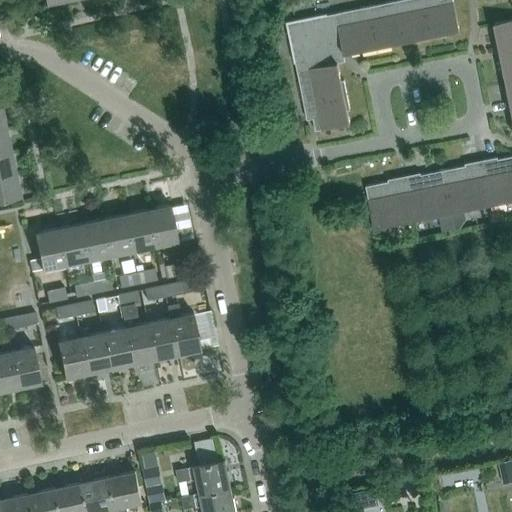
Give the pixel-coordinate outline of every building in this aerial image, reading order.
[(397,0),(287,22),(307,119),(313,117),(315,130),(350,123),(347,110),(350,109),(344,80),(341,80),(337,62),(344,53),(362,50),(362,52),(391,46),(391,44),(417,38),(417,41),(446,35),(446,32),(459,30),(453,0),(397,0)] [(498,42),(500,52),(511,49),(511,19),(494,23),(496,33),(493,33),(495,43),(498,42)] [(504,72),(506,81),(511,80),(511,49),(500,52),(502,62),(499,63),(501,72),(504,72)] [(0,129),(0,152),(12,150),(7,128),(0,129)] [(0,176),(17,173),(12,150),(0,152),(0,176)] [(511,155),(481,162),(490,204),(511,199),(511,155)] [(451,211),(490,204),(481,162),(443,170),(451,211)] [(413,219),(451,211),(443,170),(404,177),(413,219)] [(17,173),(0,176),(0,200),(22,196),(17,173)] [(374,227),(413,219),(404,177),(365,185),(374,227)] [(146,210),(154,246),(176,241),(169,205),(146,210)] [(124,215),(127,232),(131,251),(154,246),(146,210),(124,215)] [(131,251),(127,232),(124,215),(101,219),(109,256),(131,251)] [(101,219),(79,224),(87,260),(109,256),(101,219)] [(79,224),(57,229),(65,265),(87,260),(79,224)] [(42,270),(65,265),(57,229),(34,233),(39,258),(42,269),(42,270)] [(42,269),(39,258),(29,260),(31,271),(42,269)] [(180,262),(162,266),(164,277),(183,273),(180,262)] [(136,271),(138,282),(155,279),(153,268),(136,271)] [(120,286),(127,284),(138,282),(136,271),(127,273),(118,275),(120,286)] [(110,277),(92,280),(94,291),(112,288),(110,277)] [(76,295),(94,291),(92,280),(73,284),(76,295)] [(179,281),(162,285),(165,296),(182,292),(179,281)] [(165,296),(162,285),(142,289),(145,300),(165,296)] [(64,286),(45,290),(48,301),(66,297),(64,286)] [(117,294),(120,305),(127,303),(136,302),(134,290),(128,291),(117,294)] [(104,297),(95,299),(98,311),(106,310),(104,297)] [(91,299),(73,303),(75,314),(93,310),(91,299)] [(75,314),(73,303),(56,306),(58,317),(75,314)] [(178,303),(167,305),(169,317),(168,318),(176,354),(198,349),(198,348),(191,313),(179,315),(178,310),(179,310),(178,303)] [(119,307),(124,327),(127,345),(131,363),(153,359),(146,322),(134,325),(133,318),(137,317),(134,304),(119,307)] [(21,314),(2,318),(5,329),(23,325),(21,314)] [(153,359),(176,354),(168,318),(146,322),(153,359)] [(80,336),(79,336),(87,372),(109,368),(101,331),(89,334),(87,327),(78,329),(80,336)] [(131,363),(127,345),(124,327),(101,331),(109,368),(131,363)] [(64,377),(87,372),(79,336),(56,341),(64,377)] [(33,346),(10,351),(18,387),(41,382),(33,346)] [(10,351),(0,352),(0,390),(18,387),(10,351)] [(195,442),(200,465),(175,470),(178,483),(196,479),(198,494),(199,494),(200,494),(231,488),(225,460),(219,461),(215,438),(195,442)] [(142,453),(144,467),(143,467),(149,502),(161,500),(165,499),(156,450),(142,453)] [(511,459),(499,463),(503,483),(511,481),(511,459)] [(126,511),(126,505),(142,502),(135,470),(108,476),(115,507),(114,508),(114,511),(126,511)] [(99,511),(114,508),(115,507),(108,476),(82,482),(88,511),(99,511)] [(88,511),(82,482),(55,487),(60,511),(88,511)] [(60,511),(55,487),(28,493),(32,511),(60,511)] [(236,511),(231,488),(200,494),(199,494),(198,494),(181,498),(183,510),(201,506),(202,511),(236,511)] [(359,508),(356,492),(341,495),(345,511),(359,508)] [(32,511),(28,493),(2,499),(4,511),(32,511)] [(151,511),(163,511),(161,500),(149,502),(151,511)]
